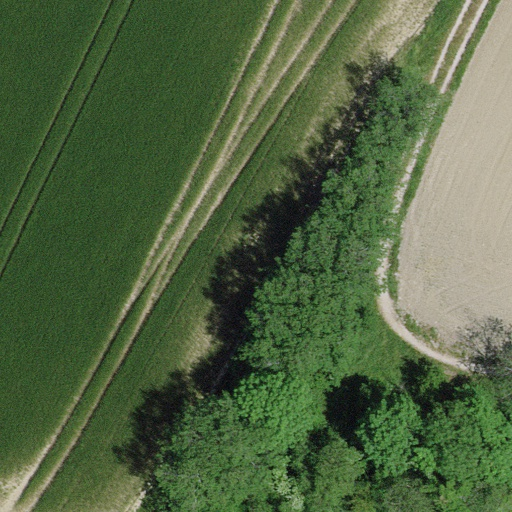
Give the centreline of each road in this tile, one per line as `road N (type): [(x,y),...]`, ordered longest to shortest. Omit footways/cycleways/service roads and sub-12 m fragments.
road 1 (track): [(406,313),(267,511)]
road 2 (track): [(485,0),(425,121)]
